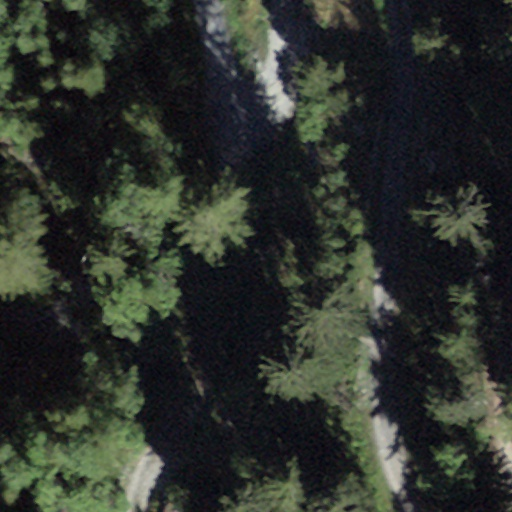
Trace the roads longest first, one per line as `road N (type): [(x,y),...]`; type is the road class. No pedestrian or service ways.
road 1 (track): [(398,0),(409,44),(372,389),(383,474),(405,511)]
road 2 (track): [(243,95),(232,313),(191,511)]
road 3 (track): [(215,0),(243,95),(268,74),(286,0)]
